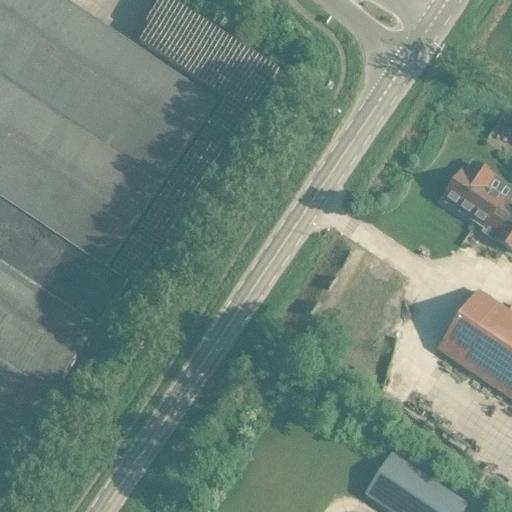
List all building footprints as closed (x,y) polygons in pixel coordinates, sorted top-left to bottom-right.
[(0,0),(0,463),(5,466),(95,334),(94,334),(94,333),(125,286),(103,271),(214,106),(56,0),(0,0)] [(196,67),(192,73),(210,85),(214,79),(196,67)] [(511,212),(501,204),(503,201),(485,189),(492,180),(471,166),(464,175),(460,173),(441,202),(483,230),(485,227),(497,235),(493,242),(511,254),(511,212)] [(511,402),(511,317),(476,293),(436,352),(511,402)] [(386,511),(460,511),(465,506),(390,456),(363,496),(386,511)]
